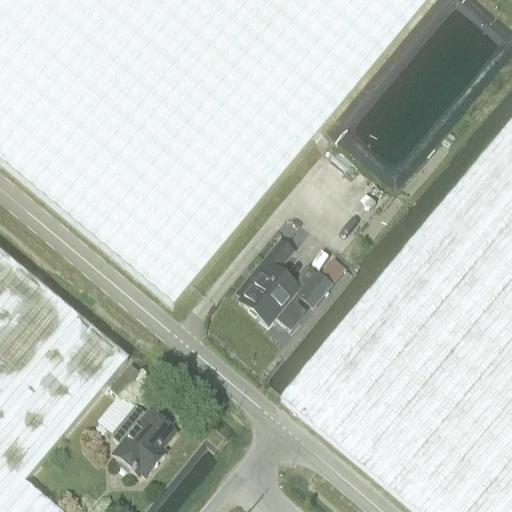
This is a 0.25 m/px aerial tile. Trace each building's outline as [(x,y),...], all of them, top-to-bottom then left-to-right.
[(0,0),(0,167),(172,311),(431,0),(0,0)] [(410,511),(511,511),(511,126),(376,289),(281,403),(410,511)] [(274,277),(291,256),(279,246),(262,267),(268,272),(260,282),(258,280),(252,287),(248,284),(237,297),(243,302),(240,306),(268,330),(296,295),(274,277)] [(0,511),(50,511),(23,490),(126,367),(0,261),(0,511)] [(300,304),(313,314),(345,274),(332,263),(300,304)] [(139,378),(129,371),(109,395),(118,403),(139,378)] [(140,480),(145,484),(165,459),(161,455),(175,438),(149,416),(145,421),(135,412),(110,442),(120,450),(111,461),(118,467),(119,472),(126,477),(131,477),(138,483),(140,480)]
